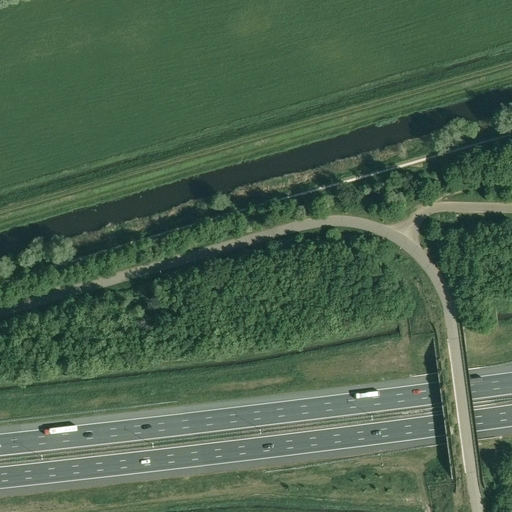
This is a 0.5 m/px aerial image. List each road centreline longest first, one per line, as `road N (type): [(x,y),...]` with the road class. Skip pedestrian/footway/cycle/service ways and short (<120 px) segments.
road 1 (motorway): [(0,478),(511,415)]
road 2 (motorway): [(511,383),(0,445)]
road 3 (tertiary): [(398,239),(314,223),(0,312)]
road 4 (tertiary): [(478,511),(449,306),(439,280),(398,239)]
road 5 (unclassified): [(398,239),(436,208),(511,208)]
